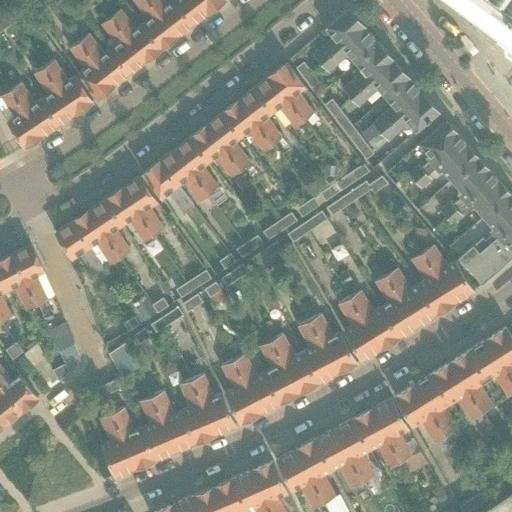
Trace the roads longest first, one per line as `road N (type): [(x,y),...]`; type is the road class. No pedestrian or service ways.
road 1 (residential): [(80,511),(336,398),(511,288)]
road 2 (residential): [(0,229),(106,170),(317,0)]
road 3 (residential): [(256,0),(159,78),(0,186)]
road 4 (tertiary): [(511,138),(389,0)]
